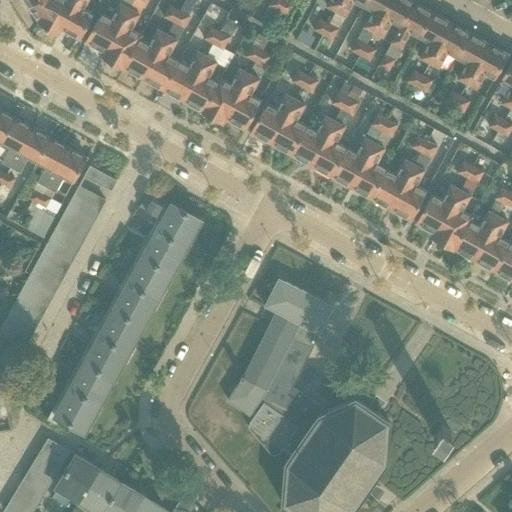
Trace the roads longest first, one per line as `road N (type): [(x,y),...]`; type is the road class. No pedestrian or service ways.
road 1 (residential): [(238,511),(178,443),(166,408),(272,209)]
road 2 (residential): [(272,209),(0,52)]
road 3 (residential): [(511,340),(272,209)]
road 4 (residential): [(420,511),(511,434)]
